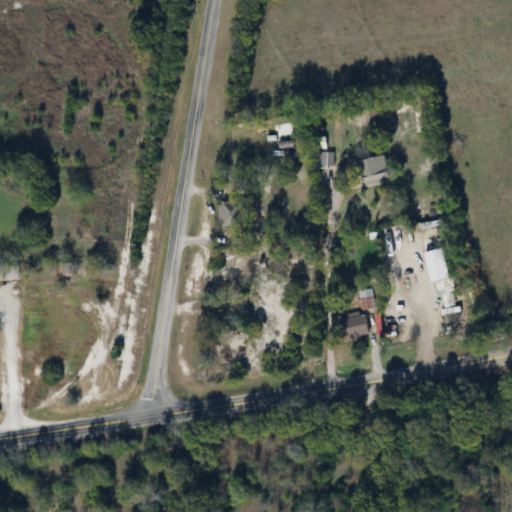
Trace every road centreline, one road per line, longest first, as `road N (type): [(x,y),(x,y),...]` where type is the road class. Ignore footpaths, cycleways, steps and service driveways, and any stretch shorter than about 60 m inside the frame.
road 1 (secondary): [(0,435),(511,351)]
road 2 (secondary): [(214,0),(161,349),(162,408)]
